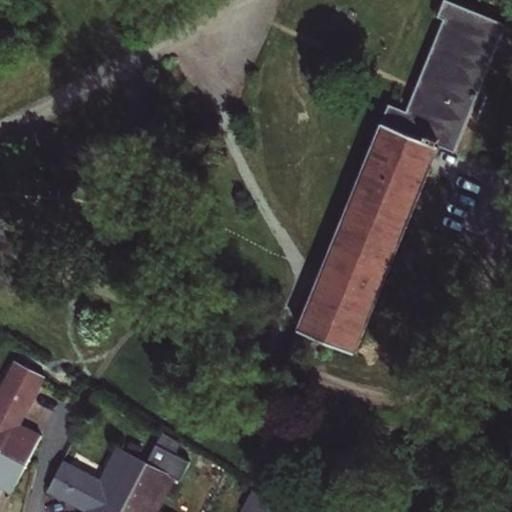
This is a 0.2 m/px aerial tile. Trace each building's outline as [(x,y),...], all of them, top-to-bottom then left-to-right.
[(393,100),(322,279),(303,326),(359,348),(444,141),(459,147),(511,17),(468,0),(446,0),(442,13),(447,16),(410,106),(393,100)] [(0,447),(26,461),(39,434),(17,423),(10,420),(14,411),(21,415),(43,373),(12,357),(0,381),(0,447)] [(17,423),(21,415),(14,411),(10,420),(17,423)] [(165,426),(147,459),(119,511),(170,511),(158,506),(169,486),(163,483),(170,471),(176,474),(181,476),(197,445),(165,426)] [(119,443),(112,456),(118,459),(125,447),(119,443)] [(0,478),(13,485),(26,461),(0,447),(0,478)] [(119,511),(147,459),(125,447),(118,459),(112,456),(101,476),(64,456),(48,487),(78,503),(81,497),(91,502),(88,508),(85,511),(119,511)] [(176,474),(170,471),(163,483),(169,486),(176,474)] [(282,511),(288,502),(256,482),(243,504),(248,507),(245,511),(282,511)] [(81,497),(78,503),(88,508),(91,502),(81,497)]
